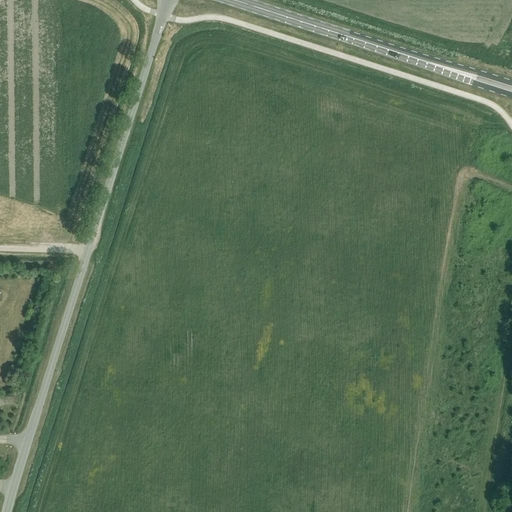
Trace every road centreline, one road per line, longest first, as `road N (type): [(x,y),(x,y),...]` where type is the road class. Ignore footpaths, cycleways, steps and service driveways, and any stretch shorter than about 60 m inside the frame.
road 1 (unclassified): [(5,511),(168,0)]
road 2 (secondary): [(427,62),(232,0)]
